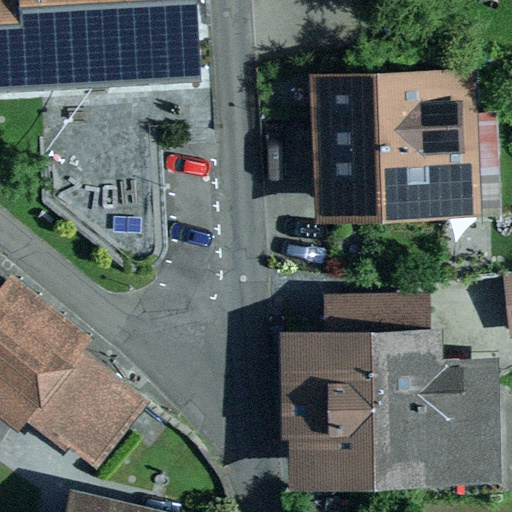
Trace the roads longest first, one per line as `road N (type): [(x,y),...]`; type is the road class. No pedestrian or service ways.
road 1 (residential): [(231,0),(246,409)]
road 2 (residential): [(0,229),(246,409)]
